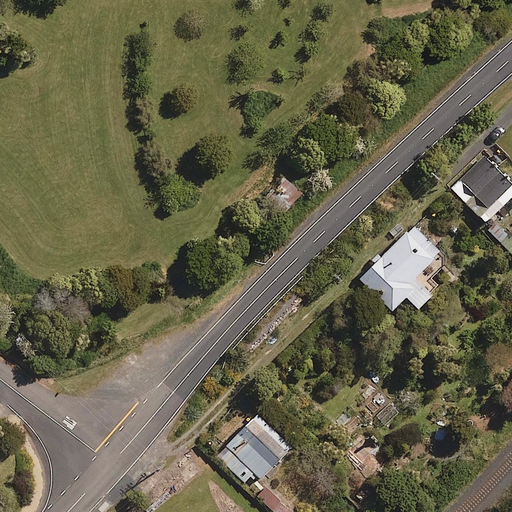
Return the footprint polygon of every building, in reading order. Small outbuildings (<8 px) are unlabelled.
[(511,201),(511,183),(485,154),(450,187),(487,226),(511,201)] [(301,194),(283,177),(258,205),(277,221),(301,194)] [(502,227),(499,224),(490,232),(511,254),(511,233),(504,225),(502,227)] [(372,262),(376,266),(360,282),(394,314),(408,299),(417,308),(433,292),(419,277),(441,254),(413,228),(385,257),(381,253),(372,262)] [(295,450),(261,414),(217,454),(244,484),(254,474),(261,482),(295,450)] [(367,429),(343,452),(366,477),(390,455),(367,429)]
